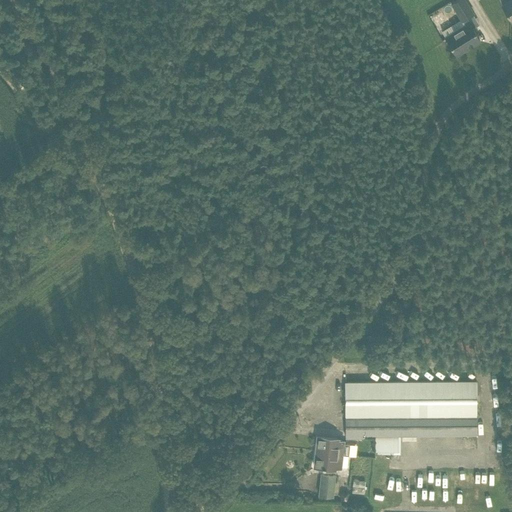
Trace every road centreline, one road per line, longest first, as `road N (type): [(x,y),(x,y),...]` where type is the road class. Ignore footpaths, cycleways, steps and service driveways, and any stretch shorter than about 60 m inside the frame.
road 1 (unclassified): [(511,68),(445,115),(396,275),(210,511)]
road 2 (track): [(165,511),(158,394),(138,289),(116,221),(88,173)]
road 3 (track): [(85,141),(126,91),(211,19),(249,0)]
road 4 (track): [(88,173),(85,141),(12,0)]
road 5 (track): [(88,173),(0,69)]
